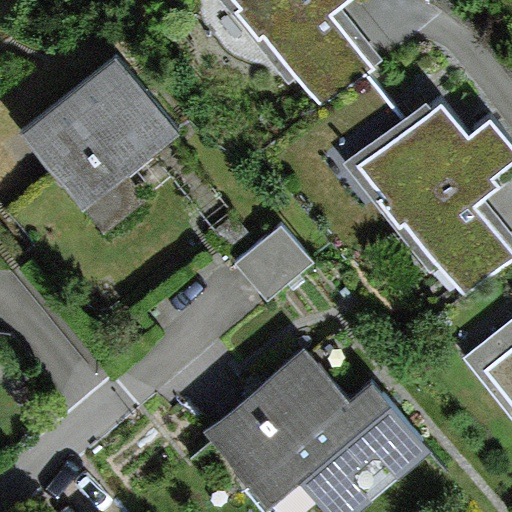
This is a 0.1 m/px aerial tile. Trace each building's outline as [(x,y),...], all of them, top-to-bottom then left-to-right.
[(225,0),(306,100),(355,60),(312,6),(320,0),(225,0)] [(26,129),(80,196),(159,133),(106,66),(26,129)] [(418,98),(339,157),(444,295),(499,253),(460,202),(483,184),(474,173),(501,152),(472,113),(445,133),(418,98)] [(231,265),(257,297),(303,261),(277,229),(231,265)] [(511,304),(455,350),(511,421),(511,304)] [(296,359),(210,428),(262,492),(296,465),(334,511),(414,448),(365,387),(337,410),(296,359)]
